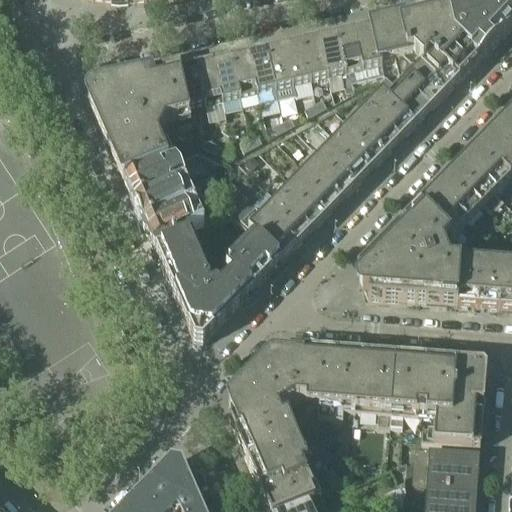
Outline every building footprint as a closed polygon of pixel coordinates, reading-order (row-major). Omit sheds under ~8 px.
[(511,31),(511,0),(483,7),(488,32),(500,44),(511,31)] [(483,7),(451,14),(459,46),(479,65),(500,44),(488,32),(483,7)] [(459,46),(451,14),(372,33),(380,68),(394,64),(412,60),(421,69),(425,65),(459,46)] [(372,33),(354,37),(364,76),(381,72),(380,68),(372,33)] [(364,76),(354,37),(337,41),(346,80),(349,79),(364,76)] [(346,80),(337,41),(319,45),(328,84),(340,81),(346,80)] [(319,45),(302,49),(311,88),(328,84),(319,45)] [(479,65),(459,46),(425,65),(453,91),(479,65)] [(302,49),(284,53),(293,92),(311,88),(302,49)] [(284,53),(266,57),(275,96),(293,92),(284,53)] [(266,57),(249,61),(258,100),(275,96),(266,57)] [(412,60),(394,64),(398,83),(396,86),(401,90),(413,78),(421,69),(412,60)] [(249,61),(231,65),(240,104),(258,100),(249,61)] [(231,65),(213,69),(222,108),(240,104),(231,65)] [(453,91),(425,65),(421,69),(413,78),(440,105),(453,91)] [(213,69),(196,73),(205,112),(222,108),(213,69)] [(196,73),(178,77),(177,78),(186,116),(187,116),(205,112),(196,73)] [(177,78),(100,96),(93,97),(92,97),(91,98),(90,99),(89,100),(88,102),(87,103),(87,104),(87,105),(88,106),(88,107),(91,113),(124,189),(175,167),(169,153),(162,156),(157,145),(165,130),(176,128),(178,135),(191,132),(187,116),(186,116),(177,78)] [(440,105),(413,78),(401,90),(428,118),(440,105)] [(353,98),(349,79),(346,80),(340,81),(344,100),(353,98)] [(386,105),(401,90),(396,86),(392,89),(384,82),(378,89),(386,96),(381,100),(386,105)] [(428,118),(401,90),(386,105),(413,132),(428,118)] [(413,132),(386,105),(381,100),(366,117),(398,149),(413,132)] [(308,123),(326,114),(321,105),(303,115),(308,123)] [(398,149),(366,117),(351,132),(383,164),(398,149)] [(477,153),(509,184),(511,187),(511,126),(507,122),(477,153)] [(276,141),(294,131),(289,123),(271,133),(276,141)] [(383,164),(351,132),(336,146),(368,179),(383,164)] [(243,159),(261,149),(256,141),(239,150),(243,159)] [(224,153),(206,145),(202,153),(220,162),(224,153)] [(368,179),(336,146),(322,161),(354,193),(368,179)] [(477,153),(462,168),(494,200),(509,184),(477,153)] [(354,193),(322,161),(308,176),(340,208),(354,193)] [(175,167),(124,189),(133,210),(185,187),(176,166),(175,167)] [(462,168),(447,183),(480,215),(494,200),(462,168)] [(340,208),(308,176),(293,191),(325,223),(340,208)] [(447,183),(433,199),(465,229),(480,215),(447,183)] [(185,187),(133,210),(142,231),(194,209),(185,187)] [(294,254),(262,222),(228,187),(223,214),(247,238),(256,247),(279,270),(294,254)] [(325,223),(293,191),(278,207),(310,239),(325,223)] [(433,199),(418,214),(450,245),(465,229),(433,199)] [(310,239),(278,207),(262,222),(294,254),(310,239)] [(194,209),(142,231),(151,252),(187,237),(203,230),(194,209)] [(356,277),(359,285),(357,286),(362,297),(364,298),(367,305),(455,312),(458,266),(450,245),(418,214),(356,277)] [(187,237),(151,252),(176,308),(211,292),(187,237)] [(242,309),(278,272),(279,270),(256,247),(222,282),(226,285),(222,289),(242,309)] [(483,268),(458,266),(455,312),(479,314),(483,268)] [(507,270),(483,268),(479,314),(503,316),(507,270)] [(511,270),(507,270),(503,316),(511,316),(511,270)] [(211,292),(176,308),(190,342),(192,346),(193,349),(202,350),(206,345),(242,309),(222,289),(218,286),(211,292)] [(305,409),(309,361),(289,359),(289,367),(271,365),(259,377),(277,418),(294,409),(305,409)] [(342,426),(342,418),(346,364),(309,361),(305,409),(304,415),(317,416),(316,424),(342,426)] [(395,422),(399,368),(346,364),(342,418),(395,422)] [(456,427),(460,372),(399,368),(395,422),(422,424),(456,427)] [(482,409),(484,378),(481,374),(460,372),(456,427),(422,424),(420,449),(479,454),(482,409)] [(277,418),(259,377),(228,409),(235,426),(228,429),(232,437),(277,418)] [(308,456),(303,444),(296,447),(291,436),(286,438),(277,418),(232,437),(251,481),(301,459),(308,456)] [(474,511),(478,462),(428,458),(423,511),(474,511)] [(301,511),(321,504),(301,459),(251,481),(264,511),(301,511)] [(170,469),(132,508),(136,511),(198,511),(181,470),(170,469)]
